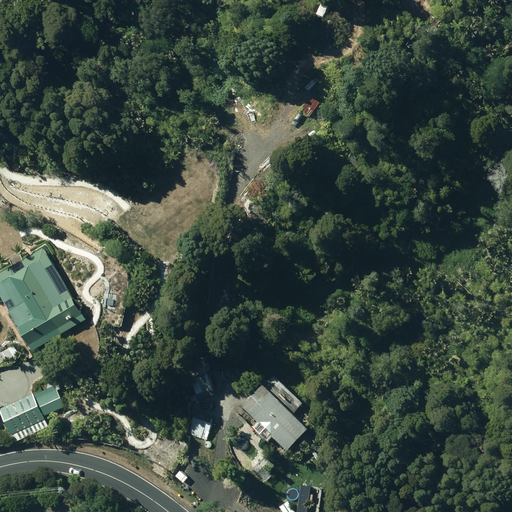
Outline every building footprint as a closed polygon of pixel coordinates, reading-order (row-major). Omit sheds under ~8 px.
[(313,114),(317,117),(324,106),(320,103),(324,97),(315,90),(301,110),(311,116),(313,114)] [(0,273),(0,286),(36,349),(90,317),(48,246),(0,273)] [(194,376),(201,399),(218,393),(212,371),(194,376)] [(247,405),(293,448),(315,426),(269,382),(247,405)] [(3,407),(15,433),(48,417),(47,415),(68,405),(58,384),(37,393),(36,392),(3,407)] [(235,409),(240,414),(245,409),(240,404),(235,409)] [(188,434),(208,441),(215,420),(195,414),(188,434)] [(320,454),(324,460),(333,455),(329,449),(320,454)] [(260,464),(269,472),(277,464),(269,456),(260,464)]
